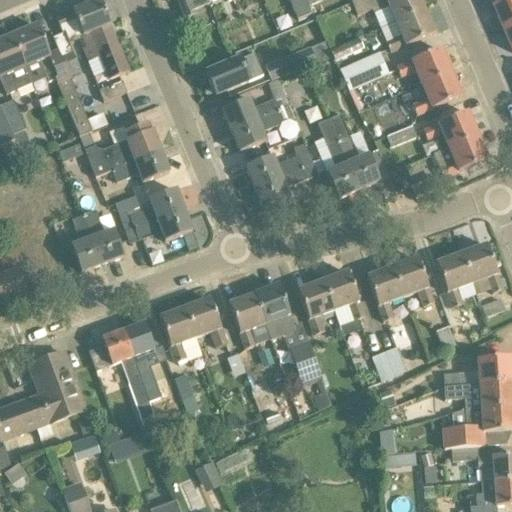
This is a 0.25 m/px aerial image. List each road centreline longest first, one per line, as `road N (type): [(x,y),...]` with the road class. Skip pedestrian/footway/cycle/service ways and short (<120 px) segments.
road 1 (residential): [(236,255),(133,0)]
road 2 (residential): [(236,255),(408,227),(498,197)]
road 3 (residential): [(0,341),(236,255)]
road 4 (residential): [(511,128),(454,0)]
